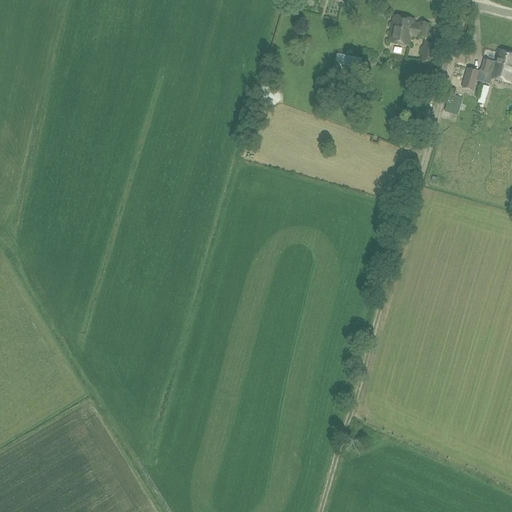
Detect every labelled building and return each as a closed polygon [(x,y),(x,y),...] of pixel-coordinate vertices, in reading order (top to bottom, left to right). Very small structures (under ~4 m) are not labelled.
[(394,16),(389,42),(409,45),(411,36),(426,38),(429,24),(420,22),(419,26),(413,25),(414,20),(394,16)] [(438,42),(425,40),(420,63),(432,69),(438,42)] [(391,43),(390,50),(399,52),(400,45),(391,43)] [(479,71),(477,80),(490,83),(491,78),(511,83),(511,77),(511,54),(499,51),(497,59),(495,58),(494,62),(491,61),(484,60),(481,70),(479,71)] [(334,70),(358,74),(361,58),(337,54),(334,70)] [(474,91),(479,71),(467,68),(462,88),(474,91)] [(258,91),(260,103),(273,107),(280,100),(278,87),(266,83),(258,91)]
